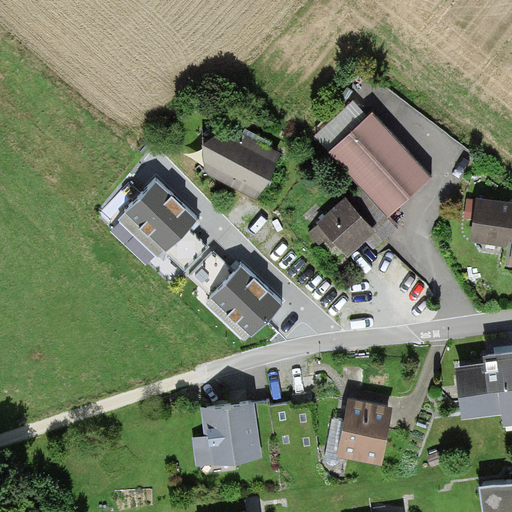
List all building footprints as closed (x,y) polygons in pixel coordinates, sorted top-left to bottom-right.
[(315,136),(329,152),(368,116),(353,101),(315,136)] [(431,178),(372,112),(368,116),(329,152),(359,185),(388,218),(431,178)] [(282,154),(229,126),(204,146),(205,172),(256,199),(282,154)] [(199,219),(157,179),(119,218),(158,256),(166,248),(168,250),(191,227),(199,219)] [(317,223),(319,225),(312,232),(321,242),(325,239),(333,247),(338,243),(349,256),(366,241),(373,249),(397,227),(388,218),(359,185),(317,223)] [(112,220),(133,199),(123,189),(102,210),(112,220)] [(511,202),(477,198),(477,200),(468,198),(465,218),(473,220),(470,242),(507,247),(508,241),(511,241),(511,202)] [(185,267),(207,243),(191,227),(168,250),(185,267)] [(211,296),(235,270),(214,251),(191,277),(211,296)] [(285,302),(242,262),(235,270),(211,296),(254,335),(285,302)] [(484,360),(457,364),(465,417),(503,411),(505,425),(511,423),(511,345),(483,350),(484,360)] [(394,408),(349,399),(345,420),(333,418),(325,459),(327,462),(329,464),(333,466),(336,465),(339,462),(340,458),(382,465),(394,408)] [(254,403),(201,410),(205,438),(194,440),(197,467),(262,458),(254,403)] [(322,465),(314,405),(294,407),(293,403),(270,406),(278,462),(298,459),(299,468),(322,465)] [(511,511),(511,480),(480,485),(484,511),(511,511)]
